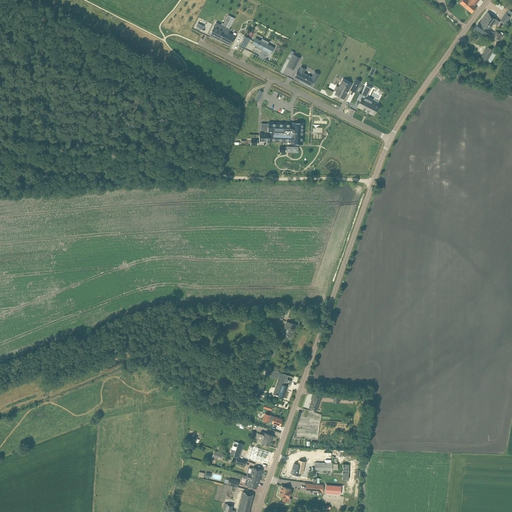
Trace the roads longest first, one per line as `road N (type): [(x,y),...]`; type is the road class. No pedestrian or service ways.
road 1 (unclassified): [(258,511),(390,140)]
road 2 (track): [(373,180),(243,177),(0,147)]
road 3 (residential): [(201,43),(390,140)]
road 4 (unclassified): [(390,140),(488,0)]
